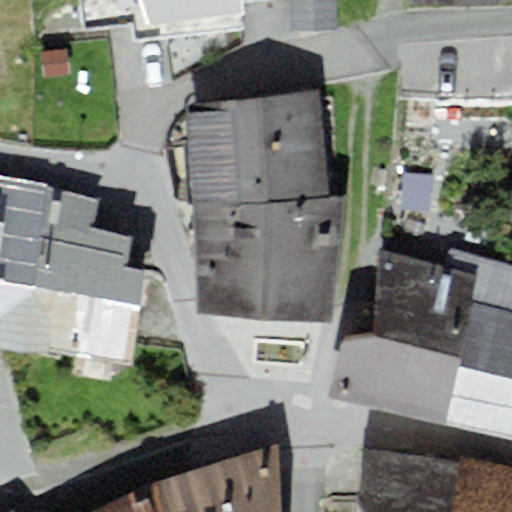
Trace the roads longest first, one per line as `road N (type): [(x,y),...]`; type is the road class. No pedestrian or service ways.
road 1 (residential): [(511,22),(401,28),(200,76),(162,104),(137,179)]
road 2 (residential): [(289,417),(242,411),(213,362),(137,179)]
road 3 (residential): [(511,451),(289,417)]
road 4 (residential): [(137,179),(0,156)]
